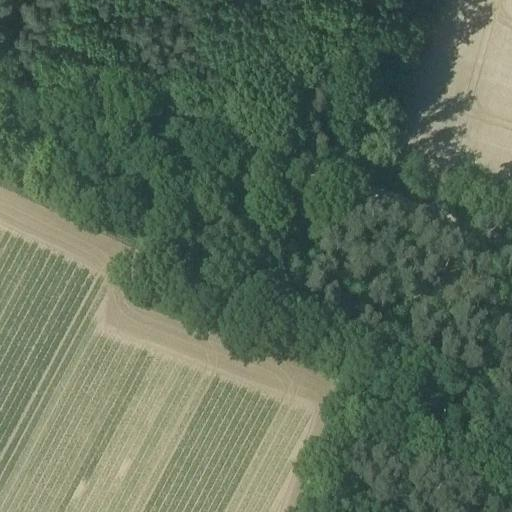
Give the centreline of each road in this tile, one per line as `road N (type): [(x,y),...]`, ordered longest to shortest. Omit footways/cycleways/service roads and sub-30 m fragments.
road 1 (track): [(511,244),(0,64)]
road 2 (track): [(329,180),(266,346)]
